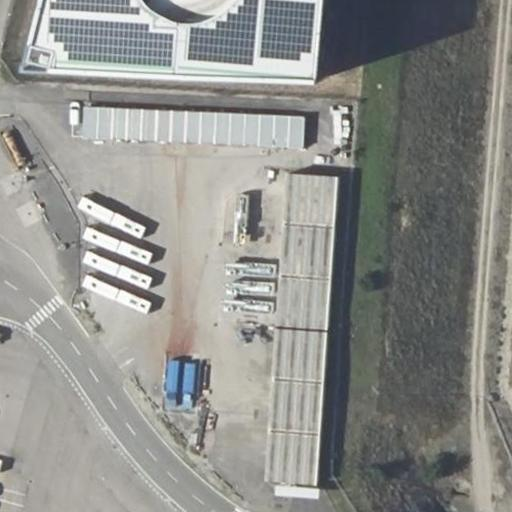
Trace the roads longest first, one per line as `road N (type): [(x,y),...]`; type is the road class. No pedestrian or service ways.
road 1 (track): [(479,511),(470,371),(501,0)]
road 2 (unknown): [(126,511),(108,397),(150,322),(168,265),(167,239),(0,103)]
